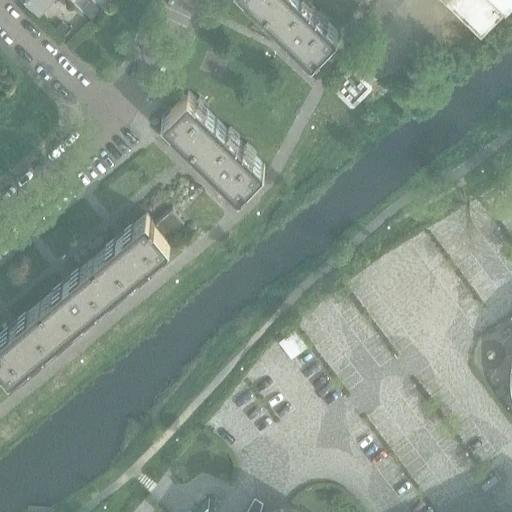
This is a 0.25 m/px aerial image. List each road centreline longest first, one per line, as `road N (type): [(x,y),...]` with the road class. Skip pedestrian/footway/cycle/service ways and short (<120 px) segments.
road 1 (residential): [(114,123),(0,17)]
road 2 (residential): [(0,220),(114,123)]
road 3 (residential): [(114,123),(182,0)]
